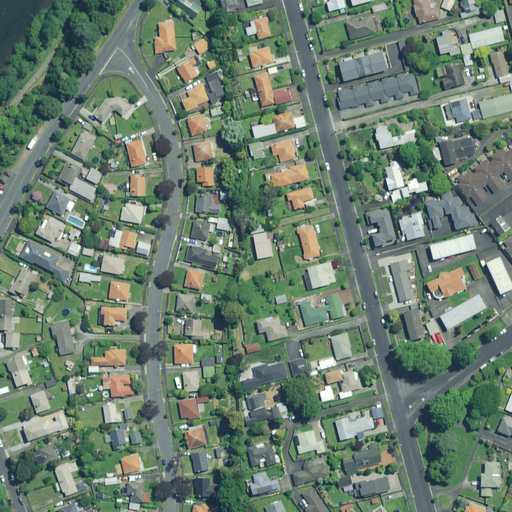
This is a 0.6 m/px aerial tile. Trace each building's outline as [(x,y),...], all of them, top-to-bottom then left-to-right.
[(168,0),(169,0),(195,19),(202,9),(192,2),(191,4),(185,0),(168,0)] [(240,8),(237,0),(223,0),(227,13),(233,12),(233,10),(240,8)] [(329,0),(330,2),(327,3),(329,12),(345,8),(343,0),(329,0)] [(433,3),(432,0),(412,0),(419,24),(437,20),(435,11),(431,11),(429,4),(433,3)] [(453,0),(444,0),(441,8),(449,11),(453,0)] [(470,12),(471,17),(483,15),(479,0),(459,0),(462,14),(470,12)] [(505,21),(501,11),(493,14),(494,18),(496,24),(505,21)] [(375,17),(372,18),(371,17),(346,23),(351,40),(376,34),(376,33),(379,32),(375,17)] [(271,37),(267,18),(254,21),(254,22),(243,24),(244,30),(246,30),(248,36),(257,34),(258,40),(271,37)] [(171,19),(157,20),(160,49),(174,48),(171,19)] [(504,41),(500,27),(469,35),(473,50),(504,41)] [(450,57),(460,54),(458,48),(454,49),(449,32),(443,34),(444,38),(437,40),(440,55),(449,53),(450,57)] [(208,50),(202,40),(193,45),(199,55),(208,50)] [(472,54),(470,44),(460,46),(465,67),(472,65),(470,54),(472,54)] [(253,69),(262,66),(263,68),(267,66),(267,65),(273,63),(269,48),(253,52),(254,53),(249,54),(253,69)] [(388,70),(384,52),(339,64),(344,82),(388,70)] [(509,82),(511,92),(511,91),(511,74),(509,76),(502,53),(490,57),(498,80),(499,79),(500,85),(509,82)] [(190,57),(175,66),(183,81),(199,71),(190,57)] [(216,67),(213,61),(207,64),(210,70),(216,67)] [(441,77),(445,90),(463,85),(466,93),(477,89),(472,71),(465,73),(462,63),(453,66),(452,64),(436,69),(439,78),(441,77)] [(273,93),(268,73),(254,77),(262,108),(275,104),(276,106),(293,101),(289,89),(273,93)] [(220,81),(218,74),(206,79),(208,85),(220,81)] [(405,76),(404,74),(396,76),(396,78),(390,80),(390,78),(381,80),(382,82),(376,84),(375,82),(366,84),(367,86),(362,87),(362,86),(352,88),(353,90),(347,91),(346,90),(337,92),(338,98),(337,98),(340,111),(365,104),(366,108),(375,106),(373,102),(380,100),(381,104),(389,102),(388,97),(395,96),(396,100),(404,98),(403,94),(409,92),(411,96),(419,94),(413,74),(405,76)] [(201,85),(179,94),(184,107),(206,99),(201,85)] [(511,94),(479,103),(480,109),(471,112),(474,122),(511,111),(511,94)] [(105,100),(93,116),(103,123),(112,111),(115,111),(116,105),(119,98),(105,100)] [(130,107),(119,98),(116,105),(115,111),(123,117),(130,107)] [(471,120),(466,99),(450,104),(453,117),(455,116),(457,123),(471,120)] [(224,114),(222,107),(212,109),(214,117),(224,114)] [(304,116),(293,119),(291,112),(272,118),(273,123),(252,128),(255,139),(296,129),(296,130),(307,127),(304,116)] [(200,113),(186,117),(191,134),(204,131),(200,113)] [(415,134),(415,131),(391,136),(390,133),(388,133),(387,127),(376,129),(377,134),(376,135),(377,141),(379,141),(380,150),(416,143),(414,134),(415,134)] [(83,131),(71,154),(84,160),(96,138),(83,131)] [(432,163),(444,160),(445,166),(458,163),(457,162),(468,159),(468,156),(475,155),(471,138),(452,143),(452,141),(440,144),(441,148),(429,151),(432,163)] [(207,140),(192,143),(195,159),(210,156),(207,140)] [(296,159),(291,141),(271,147),(274,157),(279,155),(281,163),(296,159)] [(141,142),(126,145),(131,168),(146,164),(141,142)] [(252,157),(254,157),(255,160),(264,158),(260,142),(250,145),(248,146),(252,157)] [(491,158),(493,162),(490,164),(488,161),(474,170),(476,173),(473,175),(471,172),(456,182),(458,185),(457,185),(466,198),(470,196),(477,207),(487,200),(480,189),(487,185),(493,194),(505,186),(499,177),(504,173),(510,182),(511,181),(511,149),(506,153),(504,149),(491,158)] [(424,174),(402,179),(398,161),(390,163),(391,168),(385,169),(387,179),(386,179),(392,204),(410,199),(409,195),(428,190),(424,174)] [(309,180),(305,163),(265,174),(267,183),(273,182),(274,189),(309,180)] [(80,170),(67,164),(60,179),(72,186),(80,170)] [(211,165),(195,166),(196,181),(212,180),(211,165)] [(144,178),(131,178),(131,198),(144,199),(144,178)] [(116,192),(117,186),(113,186),(113,184),(104,184),(103,194),(114,195),(114,192),(116,192)] [(316,208),(311,188),(286,194),(288,202),(292,201),(294,211),(305,208),(306,211),(316,208)] [(210,194),(194,192),(192,210),(208,212),(210,194)] [(442,228),(439,219),(451,216),(456,231),(477,225),(473,214),(470,215),(468,207),(462,209),(458,197),(453,199),(451,193),(447,194),(422,202),(426,215),(431,233),(435,232),(434,230),(442,228)] [(69,200),(54,194),(47,209),(62,216),(69,200)] [(87,204),(78,199),(75,204),(84,209),(87,204)] [(143,208),(124,205),(122,222),(140,225),(143,208)] [(511,227),(511,210),(501,219),(499,217),(490,224),(500,237),(511,227)] [(396,240),(390,212),(370,216),(371,224),(377,223),(379,234),(371,236),(373,247),(387,245),(386,242),(396,240)] [(420,213),(402,218),(403,220),(399,221),(403,236),(406,235),(407,241),(425,237),(422,224),(423,224),(420,213)] [(60,226),(45,218),(37,236),(52,243),(60,226)] [(206,221),(191,218),(188,236),(203,239),(206,221)] [(217,229),(227,231),(226,232),(230,233),(230,231),(232,220),(218,218),(217,229)] [(112,230),(109,242),(111,243),(110,248),(124,250),(124,247),(135,249),(138,234),(123,231),(117,230),(118,225),(111,224),(110,230),(112,230)] [(265,232),(263,224),(249,226),(251,235),(265,232)] [(297,235),(299,234),(304,254),(303,254),(304,260),(306,260),(309,259),(309,261),(313,260),(313,258),(321,256),(313,226),(304,228),(304,226),(296,228),(297,235)] [(71,229),(69,234),(71,234),(69,239),(73,241),(80,245),(85,235),(71,229)] [(268,233),(253,236),(258,260),(273,257),(268,233)] [(477,249),(473,235),(429,246),(433,261),(477,249)] [(60,258),(28,241),(19,258),(65,282),(69,274),(55,266),(60,258)] [(150,245),(139,242),(136,253),(147,256),(150,245)] [(81,247),(72,243),(68,253),(77,257),(81,247)] [(203,248),(185,243),(181,259),(199,263),(203,248)] [(94,250),(84,248),(83,255),(93,257),(94,250)] [(121,255),(100,252),(98,267),(119,270),(121,255)] [(511,290),(511,284),(500,258),(486,264),(500,295),(511,290)] [(409,270),(406,260),(390,265),(400,303),(413,299),(406,271),(409,270)] [(336,283),(331,262),(307,268),(309,274),(304,275),(308,290),(336,283)] [(482,278),(476,264),(468,267),(474,281),(482,278)] [(201,269),(185,266),(182,283),(198,285),(201,269)] [(443,296),(444,298),(465,288),(459,278),(464,275),(460,268),(447,274),(444,273),(441,273),(439,275),(438,278),(426,284),(430,293),(432,292),(433,295),(435,297),(438,298),(441,298),(443,296)] [(35,276),(23,270),(12,292),(24,298),(35,276)] [(101,276),(80,274),(79,282),(90,283),(90,281),(100,282),(101,276)] [(128,281),(108,278),(106,295),(126,297),(128,281)] [(330,323),(329,321),(345,317),(339,294),(326,298),(328,306),(312,311),(309,302),(300,305),(306,327),(322,323),(323,325),(330,323)] [(195,297),(179,295),(176,312),(192,314),(195,297)] [(211,298),(202,295),(199,302),(209,305),(211,298)] [(287,302),(285,295),(275,298),(277,305),(287,302)] [(486,309),(479,295),(440,317),(448,331),(486,309)] [(11,301),(0,300),(0,332),(10,333),(11,301)] [(38,301),(35,309),(43,312),(46,304),(38,301)] [(409,307),(411,312),(403,314),(411,341),(425,338),(418,310),(420,310),(418,304),(409,307)] [(127,309),(101,308),(101,315),(100,315),(99,326),(115,327),(115,321),(126,322),(127,309)] [(279,319),(273,321),(272,318),(257,322),(260,334),(266,333),(269,342),(287,337),(285,327),(281,328),(279,319)] [(439,333),(433,319),(430,320),(432,323),(426,325),(430,336),(439,333)] [(201,321),(185,321),(184,336),(201,337),(201,321)] [(55,330),(51,331),(53,337),(56,337),(60,356),(75,353),(69,322),(54,325),(55,330)] [(19,348),(20,334),(7,334),(6,348),(19,348)] [(353,357),(347,334),(331,338),(337,361),(353,357)] [(260,351),(258,344),(246,347),(248,354),(260,351)] [(196,353),(196,345),(175,345),(175,364),(193,364),(193,353),(196,353)] [(89,366),(89,373),(126,373),(126,351),(116,351),(116,347),(110,347),(110,352),(105,352),(105,356),(101,356),(101,358),(90,358),(91,366),(89,366)] [(42,360),(38,349),(32,351),(35,362),(42,360)] [(29,368),(25,356),(7,363),(10,372),(11,372),(17,388),(31,383),(26,370),(29,368)] [(309,373),(305,359),(289,363),(293,377),(309,373)] [(65,365),(68,366),(67,370),(71,372),(73,368),(75,363),(67,360),(65,365)] [(336,367),(335,360),(319,364),(321,370),(336,367)] [(335,372),(325,374),(328,385),(339,382),(342,393),(339,394),(340,400),(352,396),(351,392),(361,389),(358,380),(355,381),(352,372),(366,368),(364,360),(334,369),(335,372)] [(287,378),(283,363),(268,367),(267,365),(253,369),(256,378),(242,382),(245,390),(287,378)] [(213,366),(203,367),(204,378),(207,378),(210,378),(214,378),(213,366)] [(199,391),(197,372),(183,373),(185,393),(199,391)] [(131,387),(129,375),(102,379),(104,390),(111,389),(112,398),(133,395),(132,387),(131,387)] [(63,392),(69,391),(70,395),(77,393),(74,378),(67,379),(68,386),(62,387),(63,392)] [(56,386),(54,380),(45,383),(47,389),(56,386)] [(0,396),(9,393),(7,387),(0,390),(0,396)] [(334,400),(332,390),(320,393),(322,403),(334,400)] [(50,409),(44,392),(31,396),(37,414),(50,409)] [(186,395),(187,401),(179,402),(181,418),(186,418),(187,420),(197,419),(202,418),(198,393),(186,395)] [(277,408),(266,411),(262,395),(246,399),(252,418),(267,414),(269,421),(280,418),(281,421),(290,418),(285,402),(276,405),(277,408)] [(115,416),(114,406),(104,407),(106,424),(121,422),(120,415),(115,416)] [(383,418),(381,408),(371,410),(374,420),(383,418)] [(133,419),(131,409),(124,410),(126,420),(133,419)] [(70,428),(65,414),(24,428),(29,441),(70,428)] [(374,429),(371,417),(349,424),(347,418),(335,422),(340,441),(357,437),(356,434),(374,429)] [(511,421),(503,418),(497,432),(510,437),(510,436),(511,436),(511,421)] [(124,439),(129,438),(127,429),(128,428),(127,423),(119,425),(120,430),(109,433),(113,451),(119,450),(119,446),(126,445),(124,439)] [(273,433),(271,425),(263,427),(265,436),(273,433)] [(189,429),(189,431),(184,432),(189,450),(207,445),(203,428),(197,429),(197,427),(189,429)] [(316,443),(313,431),(294,436),(297,447),(299,455),(316,450),(317,455),(325,453),(322,441),(316,443)] [(143,443),(141,433),(130,435),(132,445),(143,443)] [(259,466),(260,468),(277,464),(272,446),(265,447),(264,444),(247,448),(252,467),(259,466)] [(59,460),(54,446),(33,453),(38,467),(59,460)] [(227,460),(225,448),(216,449),(217,458),(222,458),(222,461),(227,460)] [(342,457),(346,476),(358,473),(358,469),(381,464),(378,448),(342,457)] [(209,471),(206,452),(192,455),(195,473),(209,471)] [(142,471),(138,455),(121,459),(125,475),(142,471)] [(485,474),(481,474),(481,488),(491,488),(500,488),(501,463),(485,463),(485,474)] [(68,464),(55,469),(63,494),(65,493),(66,497),(77,493),(68,464)] [(323,467),(322,464),(304,469),(304,471),(292,475),(295,486),(329,477),(326,466),(323,467)] [(270,479),(267,480),(266,473),(253,476),(255,482),(250,483),(253,496),(279,490),(277,480),(271,482),(270,479)] [(336,481),(338,489),(353,485),(350,476),(336,481)] [(121,483),(120,477),(105,480),(106,486),(121,483)] [(355,486),(359,498),(376,494),(376,496),(391,492),(386,477),(355,486)] [(209,487),(209,479),(196,479),(196,498),(218,498),(218,487),(209,487)] [(143,494),(143,483),(128,483),(128,486),(122,486),(123,495),(131,495),(131,503),(149,503),(149,493),(143,494)] [(328,511),(312,489),(302,495),(309,505),(304,509),(305,511),(328,511)] [(285,510),(281,501),(265,508),(266,511),(282,511),(285,510)] [(79,508),(78,503),(58,510),(58,511),(79,511),(83,511),(82,507),(79,508)] [(340,510),(341,511),(343,511),(346,510),(346,511),(347,511),(355,508),(352,503),(340,510)] [(485,511),(486,510),(469,503),(464,511),(485,511)]
